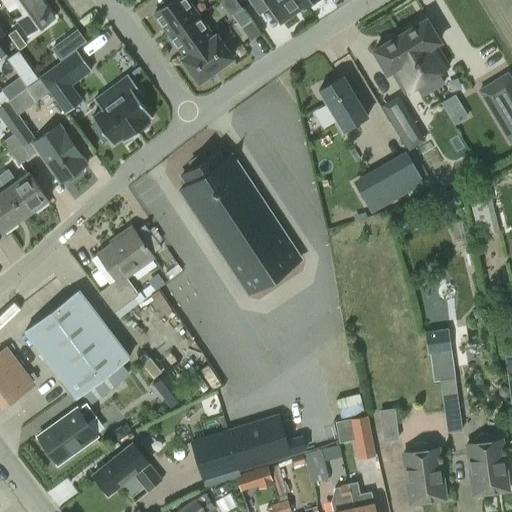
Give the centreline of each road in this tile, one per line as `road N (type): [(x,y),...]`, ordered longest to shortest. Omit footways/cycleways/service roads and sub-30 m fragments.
road 1 (residential): [(0,284),(196,121)]
road 2 (residential): [(196,121),(379,0)]
road 3 (residential): [(107,0),(196,121)]
